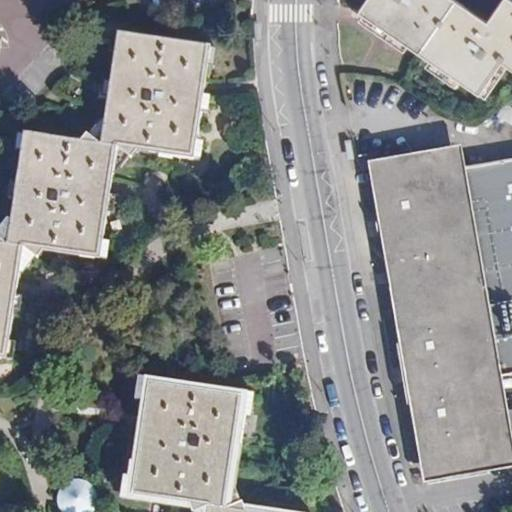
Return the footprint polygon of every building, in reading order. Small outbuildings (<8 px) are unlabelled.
[(365,0),(362,6),(484,89),(505,57),(511,61),(511,0),(502,0),(490,19),(461,0),(365,0)] [(0,357),(1,358),(4,341),(9,341),(15,302),(20,267),(15,266),(17,247),(23,248),(37,258),(44,250),(94,259),(97,242),(102,242),(108,201),(113,166),(109,166),(111,148),(122,149),(131,158),(139,151),(188,158),(191,142),(196,142),(202,100),(207,66),(202,65),(205,47),(121,35),(119,53),(114,52),(105,116),(90,134),(85,134),(80,142),(27,134),(24,153),(21,152),(12,214),(0,227),(0,357)] [(511,165),(455,175),(452,159),(379,171),(429,464),(501,452),(488,381),(511,376),(511,165)] [(245,511),(233,491),(228,489),(241,398),(148,385),(142,429),(132,496),(187,504),(191,511),(198,511),(208,508),(207,511),(245,511)] [(58,486),(58,511),(92,511),(91,485),(58,486)]
